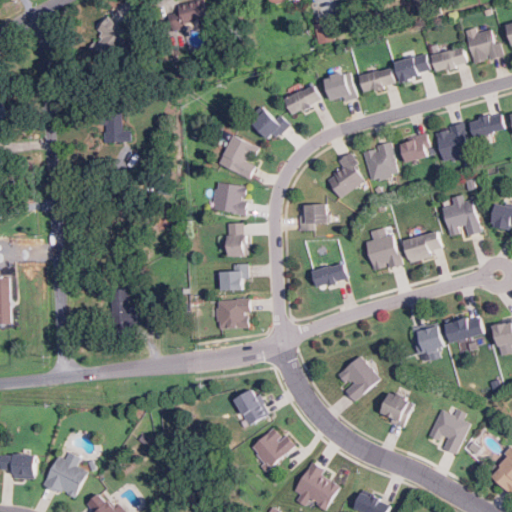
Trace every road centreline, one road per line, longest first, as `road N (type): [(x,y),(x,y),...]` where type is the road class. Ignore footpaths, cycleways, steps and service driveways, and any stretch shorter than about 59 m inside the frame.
road 1 (residential): [(486,511),(366,448),(305,391),(287,340),(278,229),(286,180),(334,133),(511,79)]
road 2 (residential): [(497,273),(264,348),(137,367)]
road 3 (residential): [(41,7),(66,376)]
road 4 (residential): [(137,367),(0,385)]
